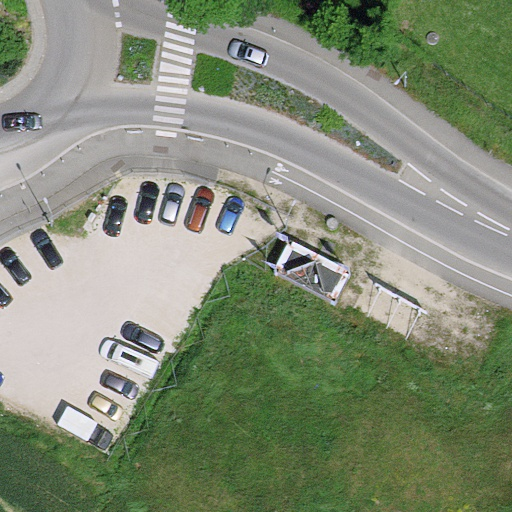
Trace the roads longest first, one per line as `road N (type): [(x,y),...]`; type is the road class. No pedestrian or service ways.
road 1 (tertiary): [(58,98),(239,117),(296,138),(385,195),(511,234)]
road 2 (tertiary): [(511,225),(417,144),(320,79),(98,0)]
